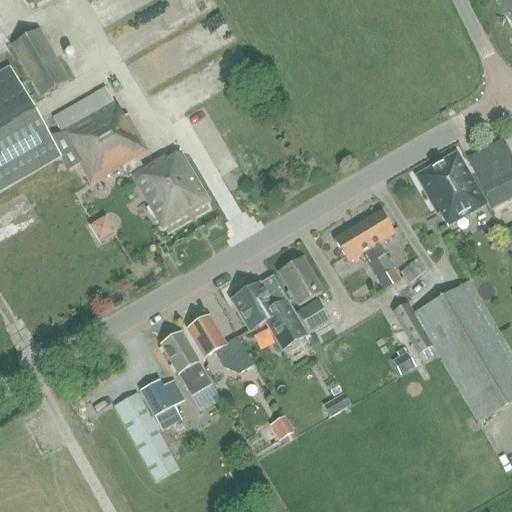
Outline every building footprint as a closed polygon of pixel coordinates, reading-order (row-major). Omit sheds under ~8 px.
[(31,0),(38,9),(53,0),(31,0)] [(126,41),(201,5),(198,0),(160,0),(117,21),(126,41)] [(511,0),(496,0),(511,26),(511,0)] [(114,16),(97,23),(111,58),(128,51),(114,16)] [(39,31),(11,46),(41,99),(69,83),(39,31)] [(0,74),(0,195),(62,160),(69,172),(79,167),(90,187),(122,169),(127,178),(126,178),(127,180),(130,178),(161,231),(210,203),(181,153),(176,155),(175,153),(166,159),(164,155),(143,168),(139,160),(150,154),(128,116),(122,119),(106,88),(52,119),(60,135),(50,137),(10,68),(0,74)] [(511,160),(503,141),(467,159),(492,210),(495,209),(511,200),(511,160)] [(456,154),(416,178),(437,217),(439,215),(446,229),(485,207),(456,154)] [(357,227),(391,287),(401,281),(398,275),(395,270),(393,270),(384,257),(378,246),(395,236),(381,212),(357,227)] [(385,291),(391,287),(357,227),(333,242),(347,265),(363,255),(385,291)] [(302,260),(278,274),(299,308),(322,294),(302,260)] [(400,275),(408,287),(425,272),(417,260),(400,275)] [(409,307),(394,315),(418,356),(424,365),(438,357),(478,425),(511,404),(511,354),(469,283),(414,315),(409,307)] [(234,300),(232,302),(250,332),(266,323),(283,350),(307,335),(287,301),(274,309),(260,285),(247,293),(241,290),(234,295),(234,300)] [(511,286),(502,290),(510,311),(511,310),(511,286)] [(296,315),(309,336),(330,324),(317,302),(296,315)] [(197,325),(186,332),(204,361),(215,354),(224,369),(238,376),(253,367),(237,339),(225,346),(209,319),(205,321),(205,320),(200,320),(196,324),(197,325)] [(199,365),(200,364),(182,334),(159,347),(177,377),(191,399),(212,387),(199,365)] [(160,383),(140,393),(154,419),(155,419),(163,432),(164,434),(173,429),(177,437),(187,432),(174,408),(185,402),(173,383),(163,388),(160,383)] [(155,484),(178,471),(136,395),(113,408),(155,484)] [(486,445),(507,436),(497,416),(477,426),(486,445)] [(278,444),(281,442),(294,435),(284,419),(269,428),(278,444)]
